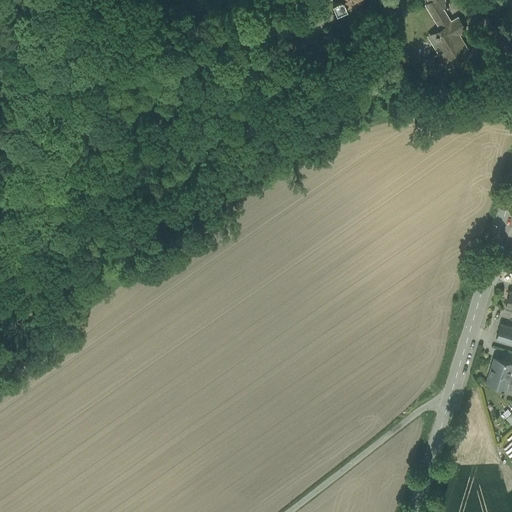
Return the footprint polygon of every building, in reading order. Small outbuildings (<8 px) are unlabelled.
[(336,0),(337,0),(332,2),(337,12),(343,9),(345,12),(351,9),(350,6),(360,2),(358,0),(336,0)] [(444,0),(432,0),(429,2),(428,2),(425,4),(441,30),(435,34),(436,36),(433,38),(442,54),(432,60),(436,68),(430,72),(430,73),(445,64),(447,66),(470,52),(458,34),(465,29),(457,16),(450,20),(443,8),(448,4),(447,2),(446,2),(444,0)] [(486,16),(475,23),(477,27),(488,20),(486,16)] [(488,20),(477,27),(484,38),(495,31),(488,20)] [(302,38),(292,42),(295,53),(306,49),(302,38)] [(292,42),(279,47),(284,60),(296,55),(295,53),(292,42)] [(285,62),(267,69),(271,78),(288,71),(285,62)] [(511,326),(500,323),(496,338),(511,342),(511,326)] [(511,361),(496,356),(490,372),(489,372),(486,381),(504,387),(504,386),(508,373),(511,362),(511,361)]
